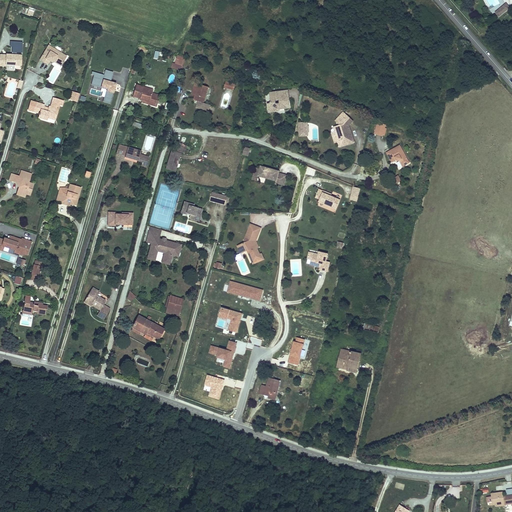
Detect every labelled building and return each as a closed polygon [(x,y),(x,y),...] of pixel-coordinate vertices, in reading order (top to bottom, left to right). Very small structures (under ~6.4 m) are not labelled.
[(507,3),(495,11),(498,16),(510,9),(507,3)] [(21,65),(21,55),(16,54),(16,52),(21,52),(22,41),(16,41),(16,46),(12,46),(11,54),(6,54),(6,55),(0,54),(0,61),(5,62),(5,64),(10,64),(21,65)] [(67,56),(48,45),(40,59),(48,64),(50,61),(51,57),(62,64),(67,56)] [(62,64),(51,57),(50,61),(53,63),(54,61),(61,65),(62,64)] [(103,102),(110,104),(116,83),(110,82),(112,72),(105,71),(104,76),(92,73),(92,74),(94,75),(91,85),(107,89),(103,102)] [(208,87),(199,84),(196,95),(194,100),(198,101),(197,107),(209,111),(211,105),(204,103),(208,87)] [(143,88),(135,86),(132,97),(139,99),(139,101),(141,102),(148,104),(148,106),(156,108),(159,97),(151,94),(152,93),(142,91),(143,88)] [(275,95),(271,96),(272,101),(271,104),(267,105),(268,109),(273,113),(279,112),(281,109),(291,108),(288,89),(283,90),(281,92),(274,93),(275,95)] [(78,99),(79,93),(71,91),(70,95),(70,96),(74,98),(73,100),(77,101),(78,99)] [(52,114),(52,113),(52,110),(55,111),(57,111),(59,105),(60,101),(52,98),(50,107),(48,107),(47,109),(47,110),(44,110),(44,108),(43,108),(43,105),(35,103),(33,111),(39,113),(38,115),(39,115),(38,117),(46,120),(46,117),(51,118),(52,114)] [(340,146),(354,141),(350,128),(348,129),(346,126),(349,125),(350,125),(346,121),(350,117),(344,111),(338,117),(344,122),(343,124),(341,124),(336,126),(338,131),(336,131),(339,141),(340,146)] [(308,125),(307,122),(299,122),(300,135),(308,135),(308,131),(304,131),(304,126),(308,125)] [(385,124),(377,122),(374,133),(382,136),(385,124)] [(166,169),(176,172),(182,150),(184,144),(174,141),(166,169)] [(401,144),(389,152),(394,161),(398,158),(400,161),(401,160),(405,165),(412,161),(401,144)] [(139,154),(139,151),(122,146),(120,154),(123,155),(123,157),(129,158),(129,157),(131,158),(131,159),(137,161),(140,162),(139,166),(144,167),(147,157),(139,154)] [(278,171),(260,166),(259,169),(257,176),(275,181),(275,183),(284,185),(286,175),(278,173),(278,171)] [(31,173),(20,169),(19,174),(16,173),(14,181),(20,182),(22,183),(22,185),(18,187),(17,191),(27,193),(27,192),(31,193),(33,187),(29,185),(30,182),(29,181),(31,173)] [(81,187),(70,184),(69,189),(65,188),(61,188),(60,192),(63,193),(60,203),(64,204),(65,202),(70,204),(76,205),(81,187)] [(359,196),(361,188),(354,186),(352,195),(359,196)] [(324,191),(320,189),(316,198),(320,200),(320,202),(333,208),(335,204),(339,206),(341,200),(332,196),(324,193),(324,191)] [(219,194),(217,202),(227,204),(229,196),(219,194)] [(194,205),(184,202),(182,211),(191,214),(191,216),(190,219),(199,222),(203,209),(194,207),(194,205)] [(131,225),(131,218),(127,218),(127,213),(120,213),(120,215),(115,215),(115,213),(108,213),(107,213),(107,217),(114,218),(114,224),(131,225)] [(255,234),(258,227),(251,224),(245,241),(246,243),(241,246),(244,253),(248,251),(253,265),(264,260),(262,255),(260,256),(256,246),(258,246),(256,242),(259,235),(255,234)] [(172,254),(175,243),(165,240),(162,240),(158,238),(161,229),(150,227),(147,238),(152,240),(151,243),(149,254),(156,256),(157,250),(165,252),(163,258),(170,260),(172,254)] [(21,240),(10,236),(9,240),(4,238),(3,240),(0,238),(0,250),(3,251),(4,247),(13,250),(13,253),(23,256),(24,253),(28,255),(32,242),(22,238),(21,240)] [(178,256),(181,244),(175,243),(172,254),(178,256)] [(311,260),(317,261),(316,266),(321,267),(320,270),(328,272),(330,262),(327,262),(328,254),(320,252),(319,255),(310,252),(308,259),(311,260)] [(39,274),(41,266),(34,265),(33,273),(39,274)] [(231,282),(228,292),(260,301),(263,291),(231,282)] [(98,292),(92,288),(84,301),(91,305),(100,311),(96,317),(102,320),(109,310),(103,305),(105,302),(96,296),(98,292)] [(32,296),(26,296),(24,311),(34,312),(34,309),(38,310),(38,313),(46,314),(47,308),(48,308),(49,305),(43,304),(44,302),(39,301),(39,303),(31,302),(32,296)] [(182,300),(171,296),(167,308),(179,312),(182,300)] [(179,312),(167,308),(166,313),(178,316),(179,312)] [(228,329),(236,331),(241,314),(221,309),(219,317),(231,320),(228,329)] [(147,320),(138,315),(132,327),(141,332),(145,334),(146,332),(154,337),(158,339),(163,330),(150,322),(152,319),(149,317),(147,320)] [(353,331),(355,324),(349,323),(346,333),(350,333),(350,331),(353,331)] [(154,337),(146,332),(145,334),(144,337),(152,342),(154,337)] [(356,354),(341,350),(337,367),(348,370),(348,371),(356,373),(361,355),(360,355),(356,354)] [(280,382),(269,379),(267,387),(262,386),(260,394),(270,396),(270,399),(275,400),(280,382)] [(488,498),(488,503),(493,502),(494,505),(496,505),(505,504),(511,503),(511,494),(508,495),(504,495),(503,493),(491,494),(492,497),(488,498)]
